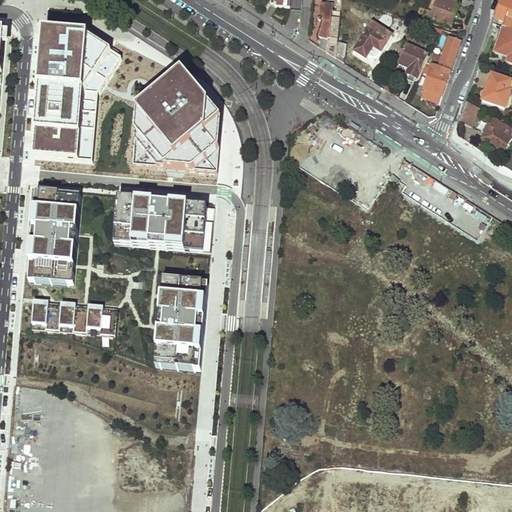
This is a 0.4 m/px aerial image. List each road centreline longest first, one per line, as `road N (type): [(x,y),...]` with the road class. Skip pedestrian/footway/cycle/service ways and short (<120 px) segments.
road 1 (residential): [(15,173),(214,189),(235,198),(241,209),(215,511)]
road 2 (secondary): [(435,149),(191,0)]
road 3 (residential): [(0,370),(15,173)]
road 4 (residential): [(15,173),(27,37),(21,20),(0,10)]
road 5 (residential): [(486,0),(435,149)]
